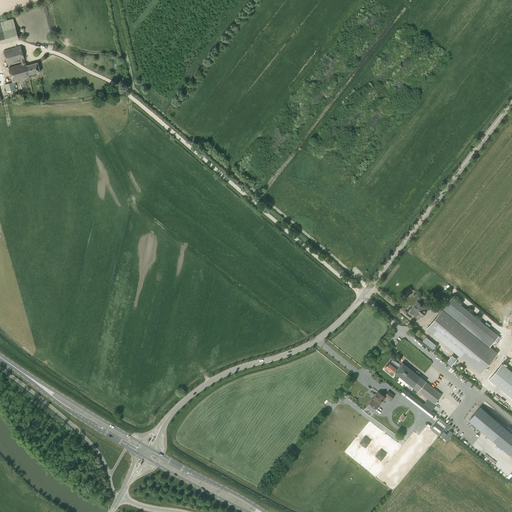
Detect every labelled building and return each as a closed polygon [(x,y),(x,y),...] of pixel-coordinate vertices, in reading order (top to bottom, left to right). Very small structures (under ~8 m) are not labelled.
[(0,22),(0,39),(1,44),(19,39),(15,26),(13,18),(0,22)] [(20,46),(3,51),(8,65),(21,61),(21,64),(8,68),(13,82),(30,78),(29,75),(40,71),(37,62),(26,66),(25,63),(24,60),(20,46)] [(13,82),(5,84),(7,92),(16,90),(13,82)] [(481,373),(497,354),(489,347),(499,336),(452,298),(427,328),(481,373)] [(413,309),(412,309),(410,312),(417,318),(419,315),(422,317),(427,311),(424,309),(425,307),(418,302),(413,309)] [(433,351),(431,354),(442,362),(444,360),(433,351)] [(395,372),(434,404),(442,394),(402,363),(398,368),(390,362),(385,368),(390,372),(389,373),(392,376),(395,372)] [(511,398),(511,371),(502,363),(489,379),(511,398)] [(399,394),(428,417),(432,412),(403,389),(399,394)] [(385,395),(391,400),(394,396),(388,391),(385,395)] [(370,403),(366,408),(373,413),(377,408),(377,409),(386,397),(379,392),(370,403)] [(480,406),(469,420),(511,456),(511,454),(511,432),(504,426),(480,406)] [(447,424),(439,418),(436,422),(444,428),(447,424)] [(435,423),(430,429),(438,436),(443,429),(435,423)] [(451,429),(444,441),(447,443),(454,431),(451,429)]
